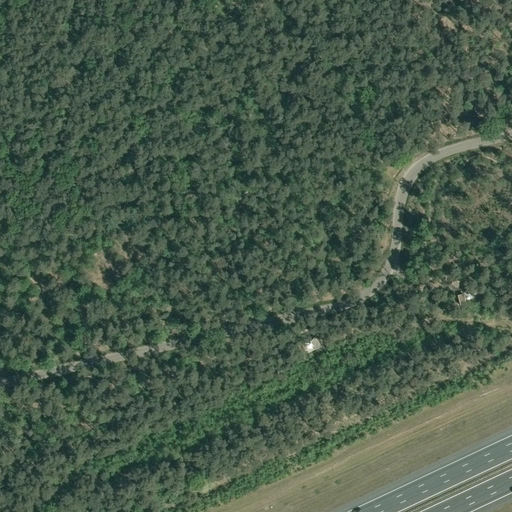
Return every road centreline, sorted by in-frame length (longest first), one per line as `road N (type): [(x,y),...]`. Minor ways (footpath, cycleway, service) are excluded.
road 1 (unclassified): [(0,384),(359,297),(387,271),(399,201),(414,169),(439,153),(511,134)]
road 2 (motorway): [(511,446),(371,511)]
